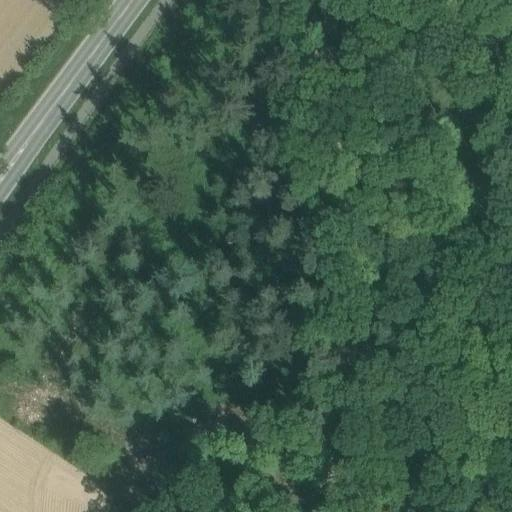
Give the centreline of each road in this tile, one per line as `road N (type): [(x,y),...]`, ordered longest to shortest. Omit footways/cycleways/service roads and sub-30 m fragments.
road 1 (track): [(360,511),(302,0)]
road 2 (secondary): [(136,0),(0,184)]
